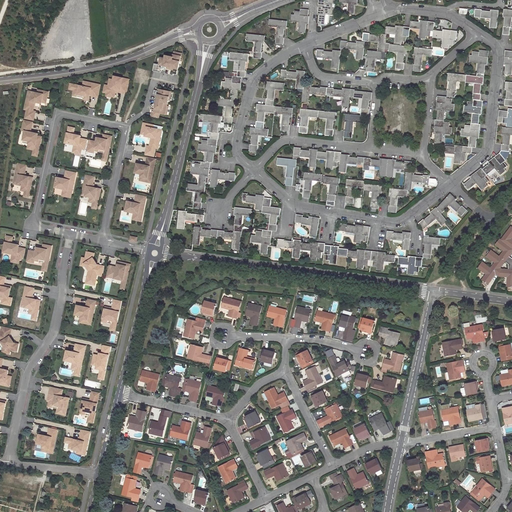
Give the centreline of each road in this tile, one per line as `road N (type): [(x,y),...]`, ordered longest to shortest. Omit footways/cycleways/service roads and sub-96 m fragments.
road 1 (residential): [(103,240),(125,129),(62,114),(33,218),(41,228),(69,233)]
road 2 (residential): [(433,289),(154,252)]
road 3 (residential): [(7,463),(26,373),(54,332),(69,233)]
road 4 (residential): [(253,169),(296,205),(394,223),(449,183)]
road 5 (residential): [(449,183),(487,147),(496,53),(477,33)]
road 6 (tertiary): [(0,81),(114,63),(165,41)]
road 7 (tertiary): [(154,252),(197,87)]
road 8 (residential): [(402,443),(433,289)]
road 9 (tertiary): [(119,392),(154,252)]
road 10 (residential): [(253,169),(290,140),(368,150)]
